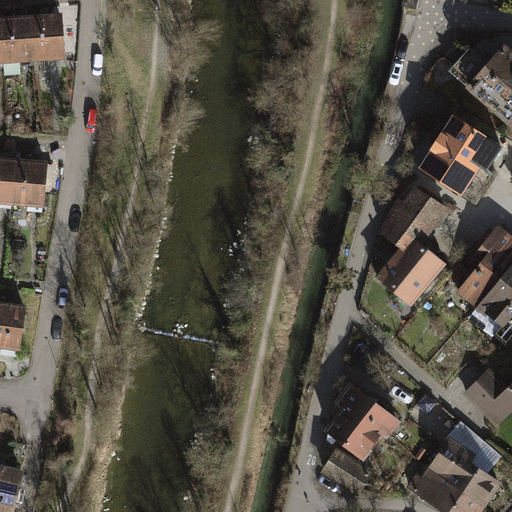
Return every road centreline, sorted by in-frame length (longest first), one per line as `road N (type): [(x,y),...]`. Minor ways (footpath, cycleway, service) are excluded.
road 1 (residential): [(297,501),(432,12)]
road 2 (residential): [(99,0),(37,397)]
